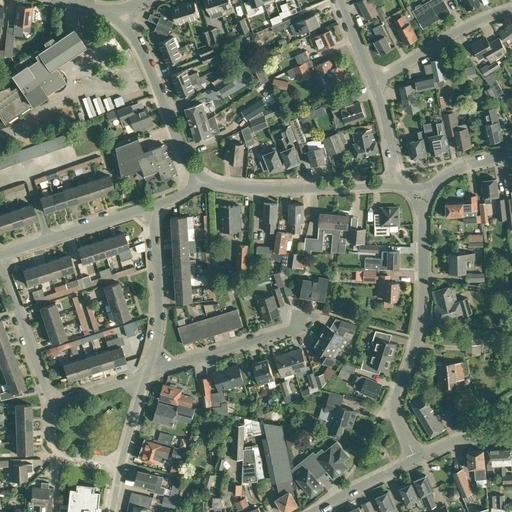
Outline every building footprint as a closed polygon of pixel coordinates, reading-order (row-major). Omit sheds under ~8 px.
[(188,20),(199,16),(194,0),(183,4),(188,20)] [(223,15),(217,0),(205,0),(209,13),(211,19),(223,15)] [(228,14),(226,8),(232,6),(230,0),(217,0),(223,15),(228,14)] [(264,1),(264,0),(263,0),(249,0),(244,2),(248,13),(255,11),(253,5),(264,1)] [(371,0),(361,0),(357,2),(366,20),(378,14),(379,14),(377,10),(371,0)] [(413,10),(412,10),(416,16),(422,28),(430,23),(450,12),(443,0),(429,0),(422,4),(420,4),(416,6),(415,8),(413,10)] [(467,10),(480,4),(477,0),(459,0),(459,1),(464,2),(467,10)] [(176,23),(188,20),(183,4),(171,7),(176,23)] [(15,18),(14,24),(13,24),(12,35),(22,36),(22,31),(29,32),(30,23),(31,24),(32,18),(31,18),(32,7),(16,5),(16,9),(15,9),(14,18),(15,18)] [(382,7),(377,10),(379,14),(378,14),(382,22),(388,19),(382,7)] [(310,16),(308,11),(271,27),(274,33),(290,25),(295,36),(301,33),(302,35),(307,33),(306,30),(320,24),(315,13),(310,16)] [(411,23),(407,14),(402,17),(401,16),(394,21),(398,29),(397,30),(404,44),(417,38),(410,24),(411,23)] [(170,30),(173,23),(160,17),(157,24),(170,30)] [(242,34),(249,31),(244,18),(237,21),(242,34)] [(504,42),(511,36),(511,22),(498,32),(504,42)] [(381,54),(391,49),(388,43),(391,41),(382,23),(373,28),(378,39),(374,41),(377,48),(376,49),(378,54),(380,53),(381,54)] [(167,36),(170,30),(157,24),(154,31),(167,36)] [(213,43),(220,41),(216,28),(209,30),(213,43)] [(85,45),(73,29),(55,42),(51,37),(44,42),(48,47),(39,52),(37,49),(14,66),(17,71),(11,75),(17,85),(10,90),(9,86),(0,89),(0,117),(4,124),(31,106),(46,96),(45,94),(51,90),(55,91),(56,91),(57,91),(58,91),(59,90),(61,89),(62,89),(63,88),(64,87),(65,86),(65,85),(66,84),(66,83),(66,82),(67,81),(67,80),(67,79),(67,78),(67,77),(66,76),(66,75),(66,74),(65,73),(64,72),(63,71),(62,70),(61,69),(59,69),(57,70),(54,66),(85,45)] [(206,45),(213,43),(209,30),(202,32),(206,45)] [(335,43),(329,30),(319,34),(319,35),(317,36),(315,32),(309,35),(313,45),(314,45),(317,51),(335,43)] [(257,33),(251,35),(253,42),(260,39),(257,33)] [(162,54),(178,47),(174,37),(158,43),(162,54)] [(491,46),(486,37),(472,45),(479,58),(486,54),(490,61),(507,52),(499,38),(495,40),(496,43),(491,46)] [(11,57),(13,39),(5,38),(3,56),(11,57)] [(178,47),(162,54),(167,65),(182,59),(180,53),(188,49),(186,44),(178,48),(178,47)] [(202,56),(215,51),(212,45),(199,50),(202,56)] [(468,47),(463,50),(466,55),(471,52),(468,47)] [(279,49),(271,53),(274,59),(281,56),(279,49)] [(205,63),(218,58),(215,51),(202,56),(205,63)] [(299,64),(310,59),(306,51),(295,56),(299,64)] [(310,59),(299,64),(299,65),(293,68),(297,76),(298,80),(309,75),(318,75),(318,76),(326,73),(333,89),(350,81),(342,64),(334,67),(330,59),(315,65),(312,59),(310,60),(310,59)] [(500,66),(497,61),(488,66),(487,64),(480,68),(485,76),(500,66)] [(468,79),(476,77),(473,66),(465,68),(468,79)] [(293,68),(288,70),(291,79),(297,76),(293,68)] [(175,86),(199,76),(197,72),(189,75),(186,69),(171,75),(175,86)] [(215,85),(227,78),(222,71),(210,78),(215,85)] [(246,71),(239,73),(241,80),(248,78),(246,71)] [(497,97),(504,93),(492,73),(485,77),(490,85),(493,91),(497,97)] [(220,95),(238,84),(232,74),(214,85),(220,95)] [(436,87),(435,82),(433,74),(415,79),(417,91),(436,87)] [(199,76),(175,86),(179,97),(195,91),(193,85),(198,83),(197,78),(199,77),(199,76)] [(287,90),(289,82),(276,80),(274,87),(287,90)] [(416,103),(412,84),(399,87),(403,106),(407,105),(408,113),(420,110),(418,102),(416,103)] [(485,91),(491,100),(496,97),(491,87),(485,91)] [(92,117),(109,112),(104,96),(95,98),(95,95),(86,98),(92,117)] [(107,99),(111,110),(118,108),(114,96),(107,99)] [(118,98),(120,106),(128,104),(126,96),(118,98)] [(241,111),(247,120),(267,107),(262,99),(241,111)] [(345,107),(343,102),(331,105),(335,118),(344,115),(346,123),(365,117),(360,102),(345,107)] [(190,125),(207,118),(201,103),(185,108),(190,125)] [(134,114),(130,105),(116,111),(122,127),(131,123),(133,129),(151,122),(146,109),(134,114)] [(274,115),(271,106),(264,111),(267,118),(272,116),(272,115),(274,115)] [(498,121),(495,107),(483,110),(487,124),(484,125),(488,143),(503,139),(499,121),(498,121)] [(443,120),(446,136),(454,135),(456,149),(471,146),(466,123),(458,125),(455,112),(453,112),(453,109),(446,111),(442,111),(443,114),(442,115),(443,120)] [(254,132),(269,126),(268,124),(264,115),(250,121),(251,124),(254,131),(254,132)] [(306,128),(318,123),(315,115),(303,120),(306,128)] [(196,140),(212,135),(207,118),(190,125),(196,140)] [(300,126),(297,118),(290,121),(300,145),(307,142),(302,129),(303,129),(301,126),(300,126)] [(445,136),(446,136),(443,120),(435,121),(437,134),(428,136),(431,154),(433,154),(434,155),(438,154),(438,153),(440,152),(440,151),(447,150),(445,136)] [(220,125),(222,135),(230,133),(229,124),(220,125)] [(241,130),(245,140),(252,137),(250,132),(254,131),(251,124),(241,130)] [(283,137),(278,139),(283,150),(280,151),(286,166),(299,161),(293,146),(289,148),(287,142),(296,139),(291,125),(280,130),(283,137)] [(374,142),(371,129),(353,132),(355,144),(353,144),(355,157),(378,153),(376,142),(374,142)] [(422,138),(421,131),(414,132),(416,140),(407,142),(410,158),(426,155),(423,138),(422,138)] [(329,155),(346,149),(339,132),(323,138),(329,155)] [(68,133),(63,135),(67,146),(72,144),(68,133)] [(63,135),(57,137),(61,148),(67,146),(63,135)] [(143,152),(137,135),(111,145),(118,177),(142,168),(146,180),(155,176),(156,181),(167,177),(175,174),(163,145),(143,152)] [(57,137),(51,139),(55,150),(61,148),(57,137)] [(242,163),(244,144),(232,142),(233,138),(226,137),(225,149),(231,150),(230,162),(242,163)] [(51,139),(46,141),(50,152),(55,150),(51,139)] [(312,165),(325,161),(320,140),(307,143),(309,150),(308,151),(312,165)] [(46,141),(40,143),(44,154),(50,152),(46,141)] [(40,143),(35,145),(39,156),(44,154),(40,143)] [(35,145),(29,147),(33,158),(39,156),(35,145)] [(29,147),(23,149),(27,159),(32,158),(32,159),(33,158),(29,147)] [(271,151),(270,148),(262,152),(270,171),(283,168),(276,149),(271,151)] [(23,149),(18,151),(22,161),(27,159),(23,149)] [(18,151),(12,153),(16,163),(22,161),(18,151)] [(12,153),(7,155),(11,165),(16,163),(12,153)] [(7,155),(1,157),(5,167),(11,165),(7,155)] [(100,156),(91,159),(93,164),(102,161),(100,156)] [(80,163),(82,168),(93,164),(91,159),(80,163)] [(69,167),(70,172),(82,168),(80,163),(69,167)] [(70,172),(69,167),(57,171),(59,176),(70,172)] [(59,176),(57,171),(46,175),(48,180),(55,177),(59,176)] [(48,180),(46,175),(34,179),(35,184),(47,180),(48,180)] [(98,179),(103,195),(114,191),(109,176),(98,179)] [(91,198),(103,195),(98,179),(86,183),(91,198)] [(491,203),(490,197),(498,196),(495,179),(482,181),(484,198),(485,203),(491,203)] [(22,183),(13,187),(14,191),(16,197),(16,198),(26,195),(24,188),(22,183)] [(80,202),(91,198),(86,183),(75,187),(80,202)] [(69,205),(64,190),(63,190),(61,185),(57,187),(59,192),(52,194),(57,209),(69,205)] [(13,187),(2,191),(3,195),(14,191),(13,187)] [(69,205),(80,202),(75,187),(64,190),(69,205)] [(46,213),(57,209),(52,194),(41,198),(46,213)] [(476,223),(475,196),(467,196),(467,202),(463,203),(463,201),(446,202),(447,216),(462,216),(463,223),(476,223)] [(498,220),(507,219),(505,207),(504,199),(496,200),(498,220)] [(277,220),(278,203),(263,203),(263,220),(266,220),(265,232),(275,232),(276,220),(277,220)] [(303,222),(303,204),(288,203),(288,222),(290,222),(289,233),(299,233),(300,222),(303,222)] [(25,224),(37,220),(32,205),(20,209),(25,224)] [(220,231),(240,230),(239,205),(219,206),(220,231)] [(375,235),(389,234),(389,225),(399,225),(398,207),(381,207),(381,223),(374,223),(375,235)] [(14,227),(25,224),(20,209),(9,212),(14,227)] [(0,224),(2,231),(14,227),(9,212),(0,215),(0,224)] [(332,233),(334,214),(320,213),(319,226),(318,238),(306,237),(304,256),(311,255),(311,250),(322,251),(323,240),(324,232),(332,233)] [(349,215),(334,214),(332,233),(333,233),(333,234),(331,250),(331,252),(339,252),(345,252),(346,244),(340,243),(340,238),(340,235),(341,228),(348,228),(349,215)] [(171,230),(187,229),(186,217),(170,218),(171,230)] [(365,244),(366,229),(349,228),(348,242),(365,244)] [(172,242),(188,241),(187,229),(171,230),(172,242)] [(299,253),(289,252),(283,251),(286,232),(277,231),(273,259),(275,259),(282,263),(281,265),(287,266),(298,267),(299,256),(299,253)] [(117,252),(129,248),(124,233),(112,237),(117,252)] [(106,256),(117,252),(112,237),(101,240),(106,256)] [(95,259),(106,256),(101,240),(90,244),(95,259)] [(173,254),(189,253),(188,241),(172,242),(173,254)] [(83,263),(95,259),(90,244),(78,248),(83,263)] [(247,277),(249,245),(237,244),(235,276),(247,277)] [(379,253),(379,245),(361,244),(360,252),(379,253)] [(271,258),(273,249),(273,248),(272,247),(257,246),(256,256),(271,258)] [(388,269),(388,267),(399,267),(399,252),(389,251),(389,252),(382,251),(382,258),(372,257),(371,268),(388,269)] [(448,273),(455,273),(455,272),(466,272),(466,259),(474,259),(474,252),(447,253),(448,273)] [(174,266),(194,265),(196,264),(196,260),(189,260),(189,253),(173,254),(174,266)] [(58,259),(63,274),(74,270),(69,255),(58,259)] [(55,276),(63,274),(58,259),(46,262),(51,278),(50,278),(52,283),(57,281),(55,276)] [(40,281),(50,278),(51,278),(46,262),(35,266),(40,281)] [(174,278),(191,277),(190,277),(195,276),(194,265),(174,266),(174,278)] [(29,285),(40,281),(35,266),(24,270),(29,285)] [(123,270),(125,275),(136,271),(135,266),(123,270)] [(112,274),(113,278),(125,275),(123,270),(112,274)] [(279,272),(283,286),(287,296),(293,294),(285,270),(279,272)] [(376,282),(376,270),(364,270),(364,281),(376,282)] [(279,287),(283,286),(279,272),(274,274),(278,287),(271,290),(273,295),(259,300),(265,319),(280,315),(277,307),(285,305),(279,287)] [(467,284),(479,283),(479,274),(466,273),(467,284)] [(100,278),(102,282),(113,278),(112,274),(100,278)] [(82,278),(85,288),(102,282),(100,278),(91,281),(89,275),(82,278)] [(392,306),(392,300),(397,300),(397,299),(399,300),(400,293),(397,293),(398,283),(388,283),(388,276),(381,276),(381,282),(379,282),(378,299),(385,299),(385,306),(392,306)] [(175,290),(191,289),(191,277),(174,278),(175,290)] [(324,300),(328,279),(319,277),(318,282),(303,280),(301,296),(324,300)] [(67,288),(69,293),(70,292),(85,288),(82,278),(76,279),(78,285),(67,288)] [(108,299),(123,294),(119,282),(104,287),(108,299)] [(240,296),(248,294),(245,284),(237,287),(240,296)] [(457,302),(452,285),(432,291),(436,305),(435,306),(438,319),(462,313),(462,315),(471,313),(467,298),(459,300),(459,301),(457,302)] [(69,293),(67,288),(56,292),(57,297),(69,293)] [(191,289),(175,290),(176,303),(192,302),(191,289)] [(56,292),(45,295),(46,300),(57,297),(56,292)] [(111,311),(127,306),(123,294),(108,299),(111,311)] [(46,300),(45,295),(34,299),(36,304),(46,300)] [(72,297),(75,309),(80,307),(77,296),(72,297)] [(44,320),(59,315),(55,303),(40,308),(44,320)] [(94,316),(91,305),(86,306),(89,318),(94,316)] [(115,322),(131,317),(127,306),(111,311),(115,322)] [(84,319),(80,307),(75,309),(79,320),(84,319)] [(228,331),(243,326),(237,309),(222,314),(228,331)] [(213,336),(228,331),(222,314),(207,318),(213,336)] [(48,331),(63,326),(59,315),(44,320),(48,331)] [(94,316),(89,318),(93,329),(98,327),(94,316)] [(198,340),(213,336),(207,318),(193,323),(198,340)] [(87,329),(84,319),(79,320),(82,330),(87,329)] [(341,329),(338,334),(326,326),(320,336),(337,347),(337,346),(343,350),(349,340),(344,336),(347,331),(348,332),(353,333),(356,325),(341,320),(338,328),(341,329)] [(183,345),(198,340),(193,323),(178,328),(183,345)] [(52,343),(67,338),(63,326),(48,331),(52,343)] [(0,346),(10,342),(6,331),(0,333),(0,346)] [(92,335),(93,340),(104,336),(103,331),(92,335)] [(391,357),(395,344),(379,339),(381,332),(375,331),(371,343),(373,345),(374,346),(372,351),(391,357)] [(494,340),(494,331),(472,331),(472,344),(466,344),(466,355),(482,355),(482,345),(481,345),(481,340),(494,340)] [(92,335),(80,338),(82,343),(93,340),(92,335)] [(331,357),(337,347),(320,336),(313,346),(325,354),(321,359),(331,366),(335,360),(331,357)] [(106,341),(109,350),(114,366),(126,362),(121,347),(118,337),(106,341)] [(80,338),(69,342),(70,347),(82,343),(80,338)] [(136,352),(141,353),(144,341),(139,340),(136,352)] [(0,358),(14,354),(10,342),(0,346),(0,358)] [(49,349),(51,355),(53,354),(54,355),(60,353),(59,351),(70,347),(69,342),(57,346),(49,349)] [(295,372),(304,369),(307,368),(300,348),(288,352),(295,372)] [(103,369),(114,366),(109,350),(98,354),(103,369)] [(387,370),(391,357),(372,351),(371,355),(366,358),(364,357),(360,368),(368,371),(370,365),(387,370)] [(282,376),(295,372),(288,352),(276,356),(282,376)] [(0,363),(3,371),(18,365),(14,354),(0,358),(0,363)] [(91,373),(86,357),(86,358),(85,354),(81,355),(82,359),(75,361),(80,376),(91,373)] [(91,373),(103,369),(98,354),(86,357),(91,373)] [(268,366),(266,359),(253,363),(255,370),(254,371),(258,384),(268,381),(270,387),(276,385),(270,366),(268,366)] [(68,380),(80,376),(75,361),(63,365),(68,380)] [(438,392),(459,391),(459,380),(463,379),(462,362),(436,364),(438,392)] [(7,382),(22,377),(18,365),(3,371),(7,382)] [(238,365),(214,373),(220,391),(224,389),(244,383),(238,365)] [(314,378),(315,378),(313,372),(308,374),(310,382),(311,385),(308,386),(310,393),(319,390),(318,386),(317,386),(314,378)] [(364,382),(359,380),(360,377),(353,374),(349,385),(356,387),(361,388),(360,391),(376,398),(379,390),(378,390),(380,385),(371,382),(371,381),(365,378),(364,382)] [(317,386),(318,386),(325,384),(323,376),(315,378),(314,378),(317,386)] [(22,377),(7,382),(9,389),(0,392),(0,398),(0,400),(23,395),(21,390),(26,388),(22,377)] [(201,395),(211,394),(208,377),(199,378),(201,395)] [(290,397),(289,395),(290,395),(286,381),(280,383),(286,404),(292,402),(291,397),(290,397)] [(177,389),(177,385),(171,384),(169,387),(164,385),(160,400),(178,405),(178,404),(191,408),(194,399),(181,395),(182,390),(177,389)] [(434,413),(423,395),(410,403),(431,437),(444,429),(437,418),(442,416),(439,411),(434,413)] [(342,432),(344,424),(351,426),(353,417),(351,417),(353,410),(338,406),(340,399),(329,396),(326,408),(323,407),(320,418),(335,422),(333,430),(342,432)] [(227,402),(226,402),(221,403),(222,406),(213,407),(214,412),(229,415),(227,402)] [(178,409),(158,403),(153,421),(173,427),(177,414),(192,418),(195,409),(179,404),(178,409)] [(16,418),(32,417),(31,405),(16,405),(16,418)] [(16,430),(32,429),(32,417),(16,418),(16,430)] [(292,479),(293,479),(282,425),(264,421),(267,437),(262,438),(267,462),(268,462),(272,483),(275,483),(292,479)] [(243,459),(244,425),(233,424),(231,458),(243,459)] [(287,430),(292,436),(295,434),(290,428),(287,430)] [(17,442),(32,441),(32,429),(16,430),(17,442)] [(182,438),(179,447),(187,448),(189,439),(182,438)] [(17,454),(33,454),(32,441),(17,442),(17,454)] [(168,457),(170,448),(147,442),(142,460),(156,464),(159,455),(168,457)] [(243,461),(256,461),(254,448),(253,448),(253,446),(245,446),(245,449),(244,449),(243,461)] [(184,460),(187,449),(174,447),(172,458),(184,460)] [(311,455),(309,456),(317,466),(320,463),(333,478),(340,473),(339,471),(345,465),(343,462),(348,457),(341,448),(335,453),(330,447),(324,453),(321,450),(313,457),(311,455)] [(505,475),(505,465),(504,465),(504,464),(501,464),(501,449),(486,450),(487,464),(487,470),(493,470),(493,464),(498,464),(499,475),(502,474),(502,475),(505,475)] [(504,465),(505,465),(507,465),(508,470),(511,469),(511,462),(511,463),(511,449),(507,450),(507,449),(501,449),(501,464),(504,464),(504,465)] [(475,480),(486,479),(485,467),(484,450),(467,452),(469,469),(472,469),(473,474),(474,473),(475,480)] [(312,470),(317,466),(309,456),(298,465),(304,472),(297,478),(301,483),(299,485),(305,492),(307,490),(311,495),(315,492),(322,486),(315,477),(316,476),(312,470)] [(256,461),(243,461),(242,483),(256,481),(258,481),(256,461)] [(183,466),(177,464),(172,463),(170,473),(181,476),(183,466)] [(11,481),(27,480),(26,472),(33,472),(32,464),(10,465),(11,481)] [(473,492),(463,468),(452,473),(462,496),(463,496),(473,492)] [(138,471),(135,483),(149,487),(148,491),(146,491),(163,496),(165,488),(161,487),(164,478),(138,471)] [(502,475),(503,483),(511,482),(511,474),(505,475),(502,475)] [(210,489),(213,477),(207,475),(203,488),(210,489)] [(437,506),(431,492),(434,491),(427,475),(413,481),(420,497),(423,496),(428,509),(437,506)] [(280,497),(275,500),(282,511),(284,511),(296,505),(288,492),(294,488),(292,479),(275,483),(277,492),(280,497)] [(48,497),(50,483),(41,482),(41,488),(33,488),(31,503),(46,505),(46,511),(51,511),(53,497),(48,497)] [(419,499),(412,483),(398,489),(405,505),(416,500),(419,507),(422,505),(422,504),(419,499)] [(92,491),(93,486),(77,484),(76,489),(69,488),(67,511),(95,511),(96,507),(97,507),(99,491),(92,491)] [(179,491),(172,489),(170,497),(177,498),(179,491)] [(396,511),(395,508),(388,492),(375,498),(380,511),(385,511),(389,511),(396,511)] [(134,510),(133,511),(149,511),(153,498),(132,493),(128,509),(134,510)] [(497,508),(505,508),(504,495),(488,495),(489,506),(497,507),(497,508)] [(174,508),(175,505),(176,499),(164,496),(162,505),(174,508)] [(248,511),(246,506),(248,505),(245,498),(240,500),(245,511),(259,511),(258,508),(248,511)] [(215,511),(219,511),(225,510),(221,500),(212,504),(215,511)] [(245,511),(240,500),(235,503),(238,510),(233,511),(245,511)] [(359,507),(347,511),(375,511),(370,500),(361,504),(363,507),(360,509),(359,507)]
